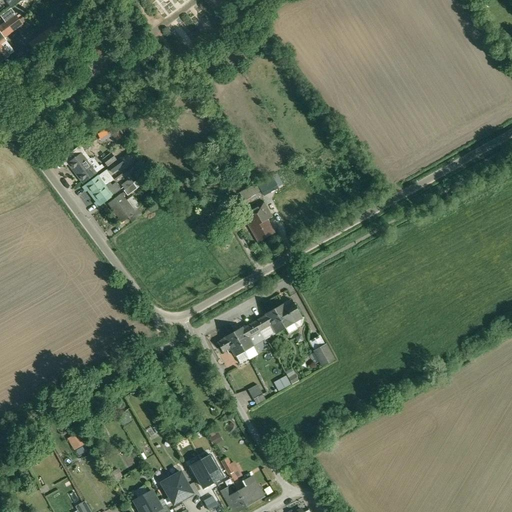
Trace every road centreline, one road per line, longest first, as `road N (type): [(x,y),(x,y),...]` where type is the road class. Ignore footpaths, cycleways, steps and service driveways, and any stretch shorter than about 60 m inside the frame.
road 1 (unclassified): [(163,325),(511,132)]
road 2 (residential): [(163,325),(0,105)]
road 3 (unclassified): [(287,496),(198,330)]
